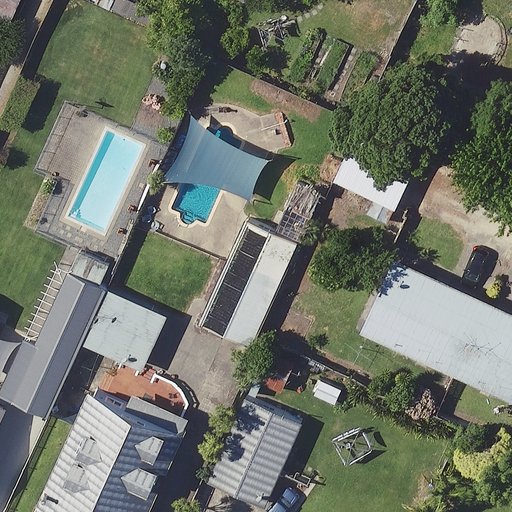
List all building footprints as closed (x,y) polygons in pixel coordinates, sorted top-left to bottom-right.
[(24,0),(0,0),(0,20),(12,26),(24,0)] [(149,145),(106,125),(64,217),(108,237),(149,145)] [(303,246),(256,224),(211,323),(258,345),(303,246)] [(511,310),(401,259),(368,331),(511,397),(511,310)] [(10,394),(53,412),(85,338),(148,365),(169,314),(64,269),(10,394)] [(0,309),(1,308),(0,307),(0,426),(9,406),(0,402),(0,309)] [(163,511),(201,428),(102,383),(44,511),(163,511)] [(306,423),(253,402),(221,483),(274,504),(306,423)]
